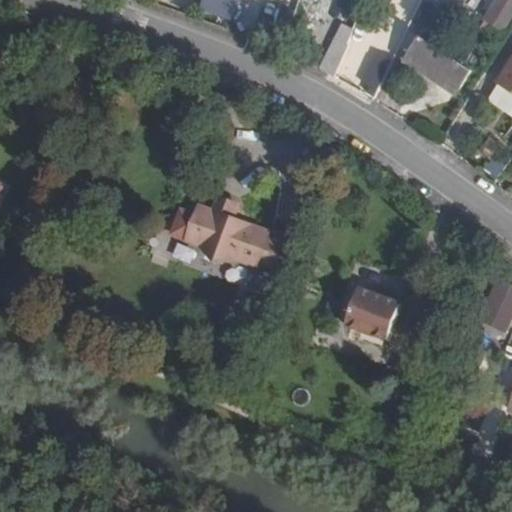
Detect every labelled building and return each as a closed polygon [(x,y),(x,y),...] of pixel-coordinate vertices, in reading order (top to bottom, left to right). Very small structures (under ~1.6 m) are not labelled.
[(207,0),(204,15),(237,22),(242,0),(207,0)] [(509,33),(511,27),(511,0),(498,0),(487,20),(509,33)] [(454,95),(470,72),(419,40),(403,65),(454,95)] [(370,77),(385,86),(398,62),(383,54),(370,77)] [(511,62),(497,86),(511,96),(511,62)] [(276,266),(288,233),(265,225),(264,229),(202,207),(193,240),(207,243),(207,245),(217,261),(237,256),(256,263),(257,259),(276,266)] [(484,327),(511,333),(511,285),(496,281),(484,327)] [(387,339),(400,302),(359,288),(347,324),(387,339)]
